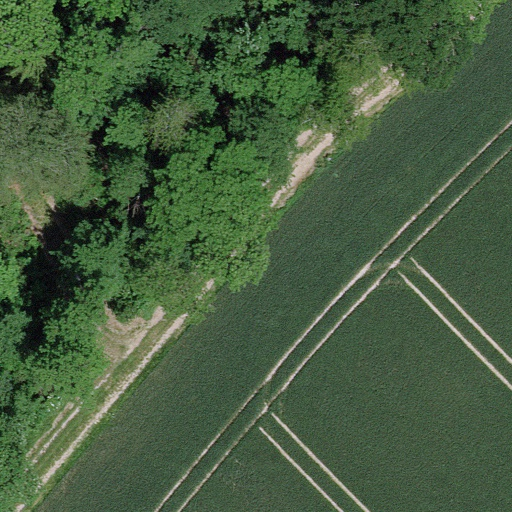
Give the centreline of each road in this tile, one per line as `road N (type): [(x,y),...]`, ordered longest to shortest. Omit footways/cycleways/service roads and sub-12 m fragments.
road 1 (track): [(465,0),(229,249),(4,511)]
road 2 (track): [(0,90),(116,380)]
